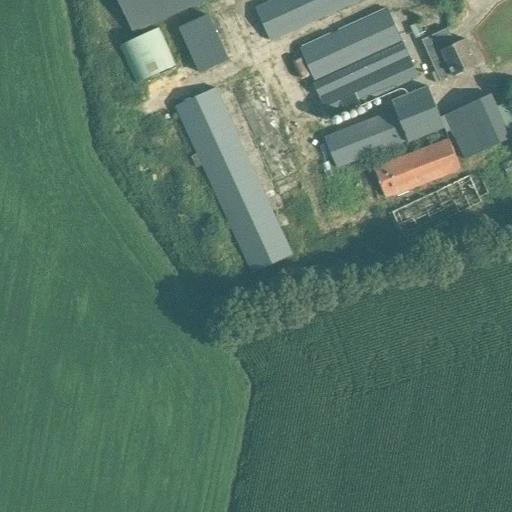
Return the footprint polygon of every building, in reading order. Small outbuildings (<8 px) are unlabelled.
[(116,0),(126,21),(133,34),(158,23),(207,0),(116,0)] [(273,0),(256,8),(271,40),(361,0),(273,0)] [(390,12),(302,50),(316,82),(404,43),(390,12)] [(448,28),(430,37),(424,39),(443,81),(478,65),(466,39),(455,44),(448,28)] [(408,51),(319,89),(332,118),(420,81),(408,51)] [(396,110),(337,132),(324,137),(337,169),(410,141),(415,154),(450,140),(429,85),(391,99),(396,110)] [(216,88),(176,106),(198,154),(192,157),(197,168),(204,166),(253,272),(293,254),(216,88)] [(511,101),(498,108),(492,94),(473,102),(464,108),(471,122),(454,130),(467,160),(493,147),(511,138),(511,101)] [(462,170),(450,140),(415,154),(378,168),(389,197),(462,170)] [(481,176),(473,180),(472,178),(395,212),(407,238),(484,204),(480,196),(489,192),(481,176)]
